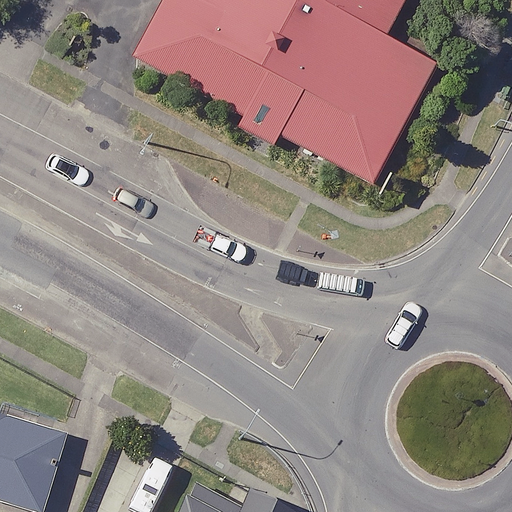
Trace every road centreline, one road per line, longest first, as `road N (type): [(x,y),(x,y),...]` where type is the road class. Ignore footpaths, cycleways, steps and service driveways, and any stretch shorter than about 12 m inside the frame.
road 1 (secondary): [(0,147),(263,280),(413,319)]
road 2 (secondary): [(360,463),(113,293),(0,230)]
road 3 (secondary): [(360,463),(361,379),(381,338),(413,319)]
